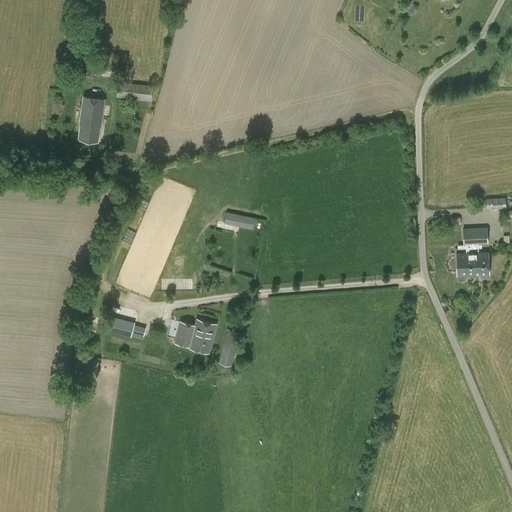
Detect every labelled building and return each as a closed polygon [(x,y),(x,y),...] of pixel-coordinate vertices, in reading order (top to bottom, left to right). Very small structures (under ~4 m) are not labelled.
[(118,81),(116,96),(152,100),(153,86),(118,81)] [(105,99),(83,96),(79,126),(80,126),(78,139),(99,142),(101,127),(105,99)] [(505,197),(485,198),(486,209),(506,208),(505,197)] [(226,212),(224,223),(253,230),(255,217),(226,212)] [(463,228),(463,245),(457,245),(458,249),(465,248),(466,254),(456,254),(456,276),(489,274),(488,253),(478,253),(478,248),(481,247),(481,244),(478,244),(478,243),(488,243),(487,227),(463,228)] [(190,346),(210,351),(217,322),(198,317),(196,324),(181,320),(176,339),(191,342),(190,346)] [(108,318),(105,330),(131,336),(132,333),(143,336),(145,327),(108,318)] [(240,331),(228,328),(220,361),(231,364),(240,331)]
